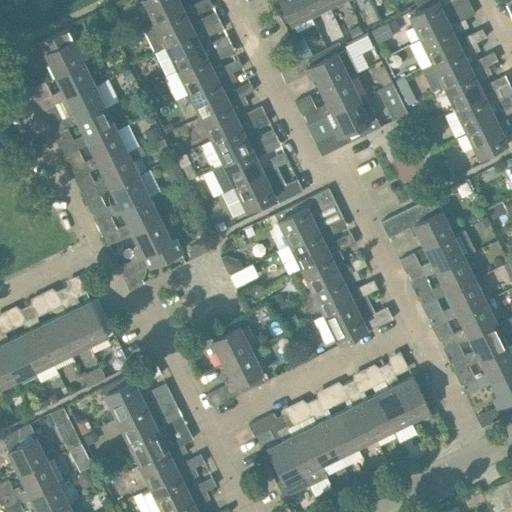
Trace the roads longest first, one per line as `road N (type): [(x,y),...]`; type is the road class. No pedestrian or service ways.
road 1 (residential): [(413,325),(339,178),(307,162),(232,0)]
road 2 (residential): [(207,425),(413,325)]
road 3 (residential): [(207,425),(155,328),(120,292),(96,247)]
road 4 (residential): [(96,247),(8,59)]
road 5 (residential): [(478,454),(413,325)]
road 6 (unclassified): [(364,510),(478,454)]
